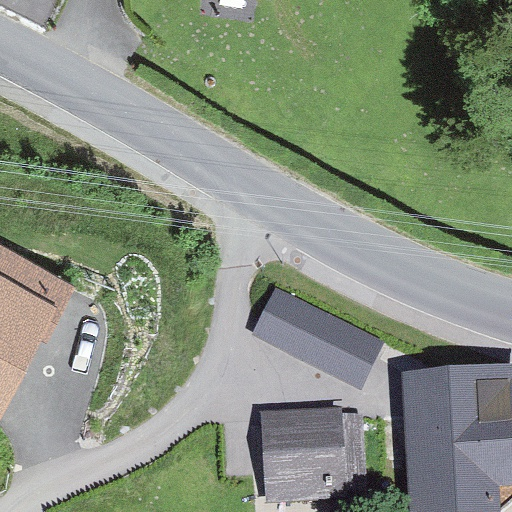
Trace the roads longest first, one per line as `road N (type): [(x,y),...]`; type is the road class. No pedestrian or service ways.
road 1 (residential): [(9,511),(146,442),(178,415),(219,346),(257,194)]
road 2 (tertiary): [(0,46),(257,194)]
road 3 (tertiary): [(257,194),(437,287),(511,312)]
